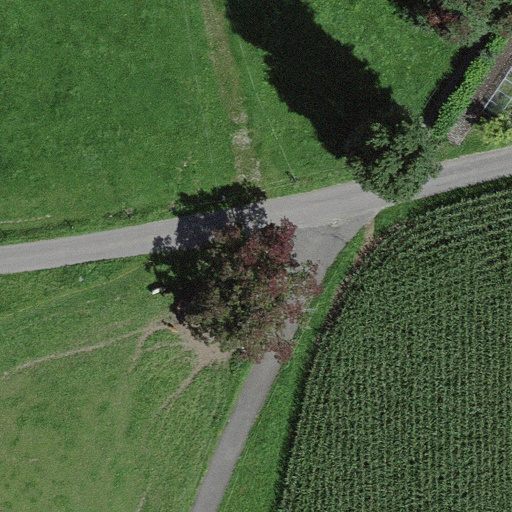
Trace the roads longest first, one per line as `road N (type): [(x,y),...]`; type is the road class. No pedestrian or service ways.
road 1 (track): [(498,0),(351,205),(214,511)]
road 2 (track): [(0,264),(351,205)]
road 3 (track): [(233,229),(193,0)]
road 4 (residential): [(511,167),(351,205)]
